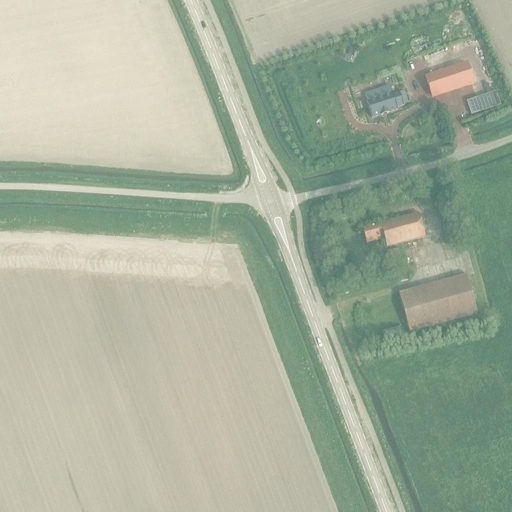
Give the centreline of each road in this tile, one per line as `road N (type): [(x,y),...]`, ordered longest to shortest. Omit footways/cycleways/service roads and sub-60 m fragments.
road 1 (secondary): [(290,255),(387,511)]
road 2 (unclassified): [(0,185),(262,199)]
road 3 (unclassified): [(276,200),(428,167),(511,135)]
road 4 (secondary): [(188,0),(248,146)]
